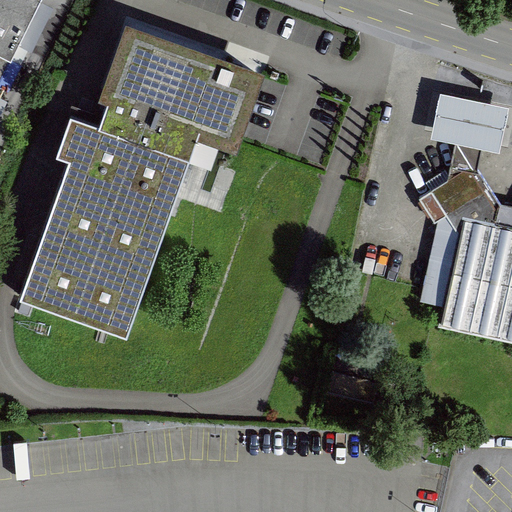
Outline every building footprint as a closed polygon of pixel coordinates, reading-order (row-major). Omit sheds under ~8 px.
[(43,0),(0,0),(0,52),(14,60),(43,0)] [(239,140),(264,69),(267,62),(125,12),(98,87),(107,90),(99,114),(70,104),(55,147),(69,152),(19,290),(128,329),(199,129),(238,142),(239,140)] [(0,52),(0,88),(14,60),(0,52)] [(510,102),(440,87),(430,133),(455,139),(483,145),(500,148),(510,102)] [(511,202),(501,200),(478,164),(483,145),(455,139),(447,176),(464,166),(480,170),(499,203),(496,222),(511,226),(511,202)] [(447,176),(418,195),(436,224),(420,300),(442,305),(438,325),(511,341),(511,226),(496,222),(499,203),(480,170),(464,166),(447,176)] [(414,390),(399,387),(394,410),(409,413),(414,390)]
